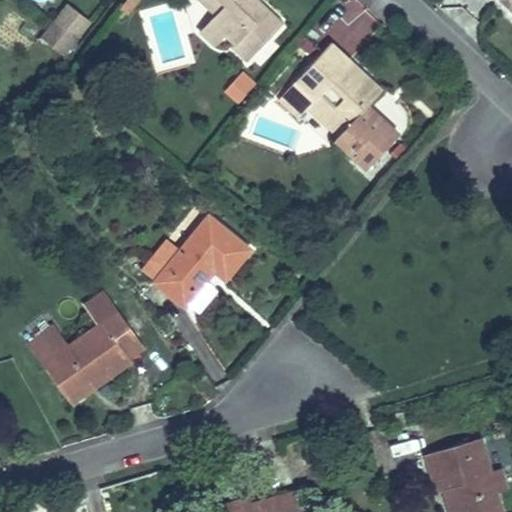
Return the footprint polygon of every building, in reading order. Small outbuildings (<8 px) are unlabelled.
[(129,0),(127,3),(133,8),(139,0),(129,0)] [(219,0),(225,5),(217,13),(201,30),(216,45),(227,34),(236,43),(234,45),(249,60),(282,25),(256,0),(252,0),(251,1),(250,0),(219,0)] [(219,0),(202,0),(217,13),(225,5),(219,0)] [(511,0),(502,0),(510,6),(509,7),(511,10),(511,0)] [(133,8),(127,3),(122,10),(128,14),(133,8)] [(68,5),(55,22),(76,38),(88,21),(68,5)] [(174,10),(149,16),(162,68),(187,62),(174,10)] [(364,110),(340,136),(336,140),(367,169),(399,134),(380,117),(369,118),(368,106),(382,91),(330,43),(312,63),(300,76),(280,98),(300,117),(309,107),(322,93),(339,109),(357,103),(364,110)] [(243,73),(240,77),(251,87),(255,83),(243,73)] [(251,87),(240,77),(227,91),(238,102),(251,87)] [(339,109),(322,93),(309,107),(340,136),(364,110),(357,103),(339,109)] [(59,138),(47,121),(30,134),(42,151),(59,138)] [(249,250),(209,217),(156,282),(185,305),(214,269),(226,278),(249,250)] [(45,363),(67,394),(90,377),(96,386),(129,362),(127,358),(141,348),(117,312),(100,324),(68,347),(54,326),(31,343),(45,363)] [(73,402),(96,386),(90,377),(67,394),(73,402)] [(450,488),(457,511),(501,511),(495,492),(507,489),(501,469),(489,472),(480,439),(427,454),(438,492),(444,490),(450,488)] [(457,511),(450,488),(444,490),(450,511),(457,511)] [(250,498),(215,508),(216,511),(305,511),(299,490),(252,504),(250,498)]
